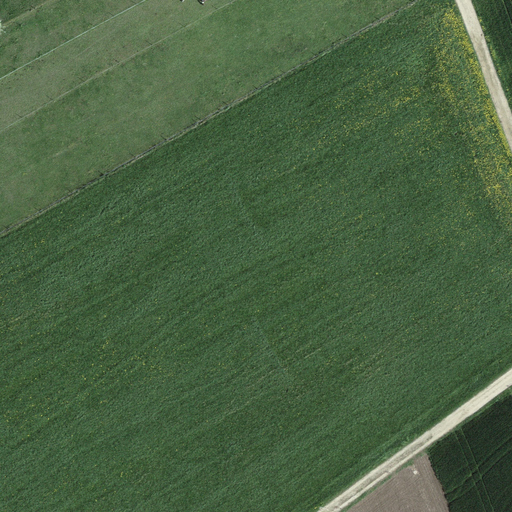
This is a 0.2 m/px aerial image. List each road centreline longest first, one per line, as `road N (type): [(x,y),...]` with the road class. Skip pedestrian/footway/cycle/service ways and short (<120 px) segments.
road 1 (track): [(338,511),(511,380)]
road 2 (track): [(511,145),(457,0)]
